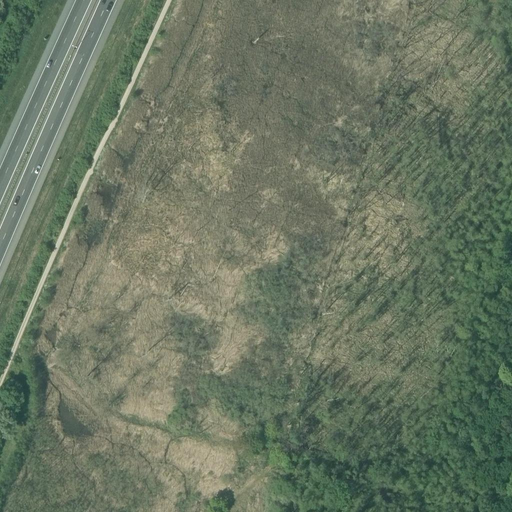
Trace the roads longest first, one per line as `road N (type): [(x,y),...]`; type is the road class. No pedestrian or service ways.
road 1 (motorway): [(0,247),(109,0)]
road 2 (motorway): [(84,0),(0,183)]
